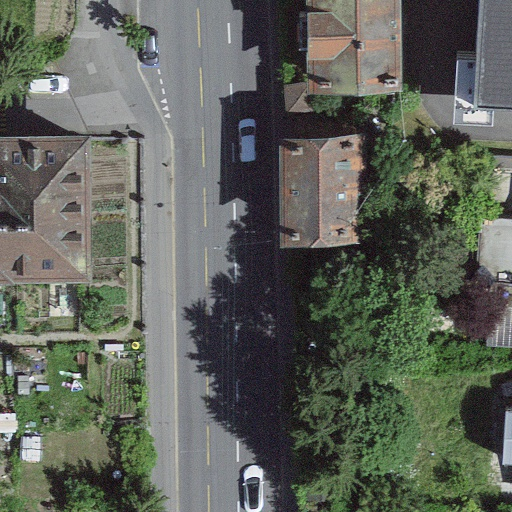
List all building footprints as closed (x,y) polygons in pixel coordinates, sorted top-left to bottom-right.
[(399,0),(319,0),(320,82),(400,82),(399,0)] [(511,0),(477,0),(471,76),(511,79),(511,0)] [(0,266),(86,266),(86,139),(0,138),(0,266)] [(374,141),(299,140),(298,232),(373,233),(374,141)] [(511,457),(511,401),(504,401),(501,457),(511,457)]
